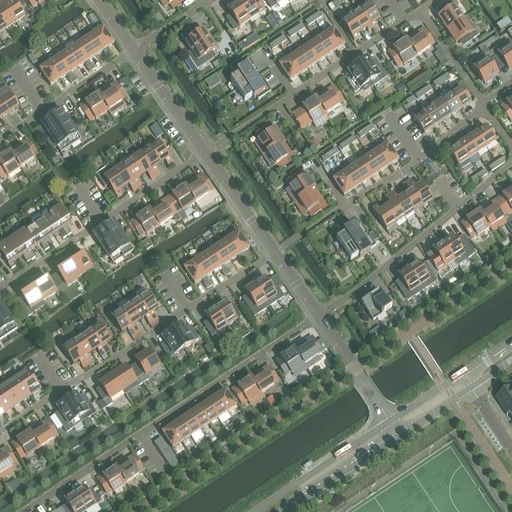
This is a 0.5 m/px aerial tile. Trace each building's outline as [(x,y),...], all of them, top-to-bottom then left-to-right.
[(16,4),(14,0),(8,4),(5,0),(0,0),(2,4),(15,24),(25,17),(20,10),(16,4)] [(15,24),(2,4),(0,0),(0,20),(6,30),(15,24)] [(22,0),(16,4),(20,10),(26,6),(22,0)] [(30,0),(28,1),(33,8),(38,4),(41,9),(54,0),(53,0),(30,0)] [(177,0),(159,0),(165,8),(170,5),(174,10),(180,5),(177,0)] [(264,12),(255,0),(254,0),(250,3),(248,0),(239,0),(236,2),(249,22),(264,12)] [(285,0),(265,0),(271,9),(285,0)] [(335,9),(342,4),(339,0),(332,5),(335,9)] [(463,20),(454,8),(458,5),(454,0),(447,5),(451,10),(438,18),(447,31),(466,19),(466,18),(463,20)] [(249,22),(236,2),(230,6),(231,7),(228,10),(231,15),(226,19),(234,31),(249,22)] [(380,21),(369,4),(359,10),(372,30),(376,27),(375,24),(380,21)] [(372,30),(359,10),(350,16),(361,33),(366,30),(368,33),(372,30)] [(315,22),(322,17),(319,13),(312,18),(315,22)] [(361,33),(350,16),(341,23),(354,42),(358,39),(357,36),(361,33)] [(315,22),(312,18),(305,22),(308,26),(315,22)] [(479,36),(475,31),(474,31),(466,19),(447,31),(456,44),(468,36),(472,41),(479,36)] [(189,21),(180,27),(184,32),(192,27),(189,21)] [(279,28),(275,23),(270,26),(273,32),(279,28)] [(297,34),(304,29),(302,25),(294,30),(297,34)] [(114,44),(103,28),(94,34),(110,59),(113,57),(110,53),(110,54),(107,49),(114,44)] [(194,29),(182,38),(192,52),(196,49),(211,39),(207,33),(206,34),(204,31),(198,35),(194,29)] [(345,46),(334,29),(324,35),(335,52),(345,46)] [(290,38),(297,34),(294,30),(288,34),(290,38)] [(430,37),(425,41),(419,33),(406,41),(417,57),(430,49),(429,47),(434,44),(430,37)] [(110,59),(94,34),(85,40),(96,57),(103,52),(106,56),(105,57),(108,61),(110,59)] [(261,40),(257,35),(252,39),(255,44),(261,40)] [(335,52),(324,35),(315,41),(326,58),(335,52)] [(279,46),(286,41),(284,37),(276,42),(279,46)] [(192,52),(186,56),(196,71),(201,67),(214,59),(210,54),(216,50),(214,46),(215,46),(211,39),(196,49),(192,52)] [(96,57),(85,40),(76,46),(92,71),(95,69),(92,65),(92,66),(89,61),(96,57)] [(326,58),(315,41),(306,47),(317,64),(326,58)] [(417,57),(406,41),(393,50),(399,58),(393,62),(398,68),(403,64),(404,66),(417,57)] [(272,50),(279,46),(276,42),(270,46),(272,50)] [(511,46),(509,42),(495,50),(495,49),(489,53),(494,60),(499,57),(508,71),(511,68),(511,46)] [(92,71),(76,46),(67,52),(78,68),(85,64),(88,68),(87,69),(90,73),(92,71)] [(317,64),(306,47),(297,53),(308,70),(317,64)] [(78,68),(67,52),(58,58),(74,83),(77,81),(74,77),(74,78),(71,73),(78,68)] [(308,70),(297,53),(288,59),(299,76),(308,70)] [(498,76),(489,63),(494,60),(489,53),(484,56),(487,60),(473,69),(484,85),(498,76)] [(38,62),(33,55),(29,58),(33,65),(38,62)] [(74,83),(58,58),(49,64),(60,81),(67,76),(70,80),(69,81),(72,85),(74,83)] [(299,76),(288,59),(279,66),(290,82),(299,76)] [(387,78),(375,60),(370,63),(367,59),(363,61),(363,60),(356,64),(369,84),(372,88),(387,78)] [(259,77),(257,73),(258,73),(249,60),(237,68),(239,71),(236,73),(238,75),(230,80),(237,91),(259,77)] [(217,61),(212,65),(216,70),(221,66),(217,61)] [(60,81),(49,64),(39,70),(50,87),(60,81)] [(369,84),(356,64),(350,68),(351,69),(348,71),(352,77),(346,81),(355,93),(369,84)] [(450,79),(447,75),(440,80),(443,84),(450,79)] [(271,92),(262,79),(261,80),(259,77),(237,91),(244,102),(252,97),(254,99),(256,98),(258,101),(271,92)] [(443,84),(440,80),(433,84),(436,88),(443,84)] [(470,104),(465,96),(469,94),(462,82),(448,91),(461,110),(470,104)] [(121,101),(126,98),(122,92),(117,95),(111,87),(98,96),(108,112),(111,116),(124,107),(121,101)] [(425,96),(432,91),(429,87),(422,92),(425,96)] [(18,107),(6,89),(0,92),(0,100),(9,113),(18,107)] [(339,95),(334,99),(328,91),(315,99),(326,115),(339,107),(338,105),(343,102),(339,95)] [(461,110),(448,91),(448,92),(450,95),(441,101),(452,116),(461,110)] [(425,96),(422,92),(415,96),(418,100),(425,96)] [(98,96),(85,104),(80,107),(90,122),(95,119),(96,120),(108,112),(98,96)] [(409,106),(416,102),(413,98),(406,102),(409,106)] [(326,115),(315,99),(302,108),(308,116),(303,119),(307,126),(312,122),(313,124),(326,115)] [(0,119),(9,113),(0,100),(0,119)] [(452,116),(441,101),(432,107),(443,122),(452,116)] [(443,122),(432,107),(424,112),(421,109),(434,128),(443,122)] [(434,128),(421,109),(412,116),(424,135),(434,128)] [(81,141),(67,119),(61,111),(51,117),(71,147),(81,141)] [(71,147),(51,117),(41,124),(50,137),(45,141),(52,151),(57,148),(61,154),(71,147)] [(156,126),(151,130),(157,139),(162,135),(156,126)] [(367,134),(374,130),(372,126),(365,130),(367,134)] [(496,143),(485,127),(476,133),(486,149),(496,143)] [(42,133),(39,128),(33,133),(36,137),(42,133)] [(263,156),(283,143),(274,130),(266,135),(263,130),(256,134),(260,139),(258,140),(262,146),(258,148),(263,156)] [(360,139),(367,134),(365,130),(358,135),(360,139)] [(486,149),(476,133),(467,139),(477,155),(486,149)] [(349,146),(356,142),(354,138),(347,142),(349,146)] [(477,155),(467,139),(458,145),(470,164),(471,164),(469,161),(477,155)] [(320,147),(316,140),(311,144),(315,150),(320,147)] [(28,141),(10,153),(21,169),(26,166),(28,169),(36,164),(33,161),(34,160),(33,159),(38,155),(28,141)] [(172,164),(158,142),(149,148),(160,165),(164,162),(168,167),(172,164)] [(342,151),(349,146),(347,142),(340,147),(342,151)] [(283,161),(292,156),(283,143),(263,156),(272,169),(277,165),(280,170),(287,166),(283,161)] [(398,161),(387,144),(378,150),(389,167),(398,161)] [(160,165),(149,148),(147,145),(137,152),(139,154),(155,179),(160,176),(155,168),(160,165)] [(470,164),(458,145),(448,151),(461,171),(470,164)] [(331,158),(338,154),(336,150),(329,154),(331,158)] [(389,167),(378,150),(369,156),(380,173),(389,167)] [(10,153),(0,159),(0,166),(2,170),(0,171),(0,177),(1,179),(7,176),(8,178),(21,169),(10,153)] [(155,179),(139,154),(131,160),(142,177),(147,174),(151,181),(155,179)] [(324,163),(331,158),(329,154),(322,159),(324,163)] [(380,173),(369,156),(360,162),(371,179),(380,173)] [(498,167),(505,163),(503,159),(496,163),(498,167)] [(142,177),(131,160),(122,166),(138,190),(142,188),(137,180),(142,177)] [(371,179),(360,162),(351,168),(362,185),(371,179)] [(492,172),(498,167),(496,163),(489,168),(492,172)] [(96,169),(92,164),(87,168),(91,173),(96,169)] [(138,190),(122,166),(113,172),(124,189),(129,186),(133,193),(138,190)] [(362,185),(351,168),(342,174),(353,191),(362,185)] [(124,189),(113,172),(111,169),(98,178),(105,189),(108,186),(117,200),(122,197),(119,192),(124,189)] [(480,179),(488,175),(485,171),(478,175),(480,179)] [(353,191),(342,174),(332,181),(343,197),(353,191)] [(474,184),(480,179),(478,175),(471,180),(474,184)] [(294,203),(314,190),(306,177),(298,182),(294,177),(288,181),(291,186),(290,187),(293,193),(289,195),(294,203)] [(208,183),(203,187),(198,178),(185,187),(196,203),(209,195),(208,193),(213,190),(208,183)] [(432,201),(421,184),(416,188),(411,180),(407,183),(410,188),(423,207),(432,201)] [(423,207),(410,188),(407,183),(402,186),(407,193),(402,196),(414,213),(423,207)] [(196,203),(185,187),(172,196),(177,204),(172,207),(177,214),(182,210),(182,212),(196,203)] [(315,208),(323,203),(314,190),(294,203),(303,216),(309,213),(312,218),(318,213),(315,208)] [(511,190),(502,197),(508,205),(503,208),(507,215),(511,212),(511,211),(511,190)] [(414,213),(402,196),(398,200),(393,192),(389,195),(392,200),(405,219),(414,213)] [(405,219),(392,200),(389,195),(384,198),(389,205),(384,208),(396,225),(405,219)] [(172,217),(177,214),(172,207),(167,211),(162,202),(149,211),(160,227),(173,218),(172,217)] [(72,224),(61,207),(59,204),(49,210),(51,213),(67,237),(71,234),(67,227),(72,224)] [(502,218),(507,215),(503,208),(498,212),(492,204),(479,213),(489,229),(503,220),(502,218)] [(396,225),(384,208),(380,212),(377,207),(372,210),(389,236),(398,229),(396,225)] [(160,227),(149,211),(136,220),(141,228),(136,231),(140,238),(145,234),(147,236),(160,227)] [(67,237),(51,213),(42,219),(53,236),(58,233),(63,240),(67,237)] [(489,229),(479,213),(466,221),(472,229),(467,232),(471,239),(476,236),(477,237),(489,229)] [(334,218),(324,225),(327,229),(337,222),(334,218)] [(53,236),(42,219),(33,225),(49,249),(53,246),(49,239),(53,236)] [(133,252),(119,230),(113,222),(103,228),(123,258),(133,252)] [(344,250),(368,234),(359,222),(354,226),(353,225),(342,232),(344,234),(336,239),(344,250)] [(49,249),(33,225),(24,231),(35,248),(40,245),(45,252),(49,249)] [(123,258),(103,228),(93,235),(113,265),(123,258)] [(35,248),(24,231),(15,237),(31,261),(35,258),(31,251),(35,248)] [(249,249),(238,233),(229,239),(246,264),(248,262),(246,258),(245,258),(242,254),(249,249)] [(370,250),(376,246),(368,234),(344,250),(351,261),(358,256),(360,258),(371,251),(370,250)] [(31,261),(15,237),(7,243),(18,260),(22,257),(27,264),(31,261)] [(472,256),(460,238),(455,242),(452,237),(448,240),(447,238),(442,242),(457,266),(472,256)] [(246,264),(229,239),(220,245),(231,261),(238,257),(241,261),(240,262),(243,266),(246,264)] [(18,260),(7,243),(5,240),(0,242),(0,258),(2,257),(11,270),(16,267),(13,263),(18,260)] [(457,266),(442,242),(435,246),(436,248),(433,250),(437,256),(431,259),(440,272),(454,262),(457,266)] [(231,261),(220,245),(211,251),(228,276),(230,274),(228,270),(227,270),(224,266),(231,261)] [(228,276),(211,251),(202,257),(213,273),(220,269),(223,273),(222,274),(225,278),(228,276)] [(90,266),(82,254),(69,262),(79,278),(92,270),(94,274),(100,270),(95,263),(90,266)] [(213,273),(202,257),(193,263),(210,288),(212,286),(210,282),(209,282),(206,278),(213,273)] [(79,278),(69,262),(56,271),(64,283),(59,287),(64,294),(69,290),(66,286),(79,278)] [(210,288),(193,263),(183,269),(194,286),(202,281),(205,285),(204,286),(207,290),(210,288)] [(437,282),(425,264),(420,267),(417,263),(413,265),(412,264),(406,268),(422,292),(437,282)] [(422,292),(406,268),(400,272),(401,273),(398,275),(401,280),(396,283),(408,301),(422,292)] [(54,290),(46,277),(33,286),(44,302),(56,294),(59,298),(64,294),(59,287),(54,290)] [(284,298),(272,280),(267,283),(264,279),(260,281),(260,280),(253,284),(269,307),(284,298)] [(269,307),(253,284),(247,288),(248,289),(245,291),(248,296),(243,299),(255,317),(269,307)] [(45,305),(44,302),(33,286),(20,295),(28,307),(23,311),(28,318),(33,314),(32,313),(45,305)] [(394,314),(379,291),(361,303),(376,326),(394,314)] [(160,323),(153,313),(158,309),(164,306),(158,296),(152,300),(147,293),(138,299),(154,323),(155,325),(160,323)] [(154,323),(138,299),(129,305),(140,322),(145,319),(149,326),(154,323)] [(17,330),(3,309),(0,303),(0,324),(8,336),(17,330)] [(241,318),(233,305),(228,309),(224,303),(221,305),(220,304),(214,308),(227,327),(241,318)] [(140,322),(129,305),(120,311),(136,335),(140,332),(135,325),(140,322)] [(227,327),(214,308),(208,312),(208,313),(205,315),(209,321),(204,325),(212,337),(227,327)] [(120,311),(110,317),(121,334),(127,330),(134,341),(138,338),(136,335),(120,311)] [(110,341),(104,332),(108,330),(101,319),(87,328),(89,331),(105,355),(110,352),(105,345),(110,341)] [(184,349),(199,340),(190,327),(185,331),(181,325),(178,327),(177,326),(171,330),(184,349)] [(378,327),(368,334),(372,340),(382,333),(378,327)] [(184,349),(171,330),(165,334),(166,335),(162,337),(166,343),(161,347),(169,359),(184,349)] [(105,355),(89,331),(81,337),(92,354),(97,350),(101,358),(105,355)] [(92,354),(81,337),(72,343),(88,367),(92,364),(87,357),(92,354)] [(317,346),(312,349),(307,341),(294,350),(307,370),(320,361),(317,356),(322,352),(317,346)] [(88,367),(72,343),(62,349),(73,366),(79,362),(83,370),(88,367)] [(307,370),(294,350),(281,358),(286,367),(281,370),(285,376),(291,373),(292,375),(297,371),(299,375),(307,370)] [(159,368),(149,352),(135,361),(144,373),(139,376),(144,383),(149,380),(146,376),(159,368)] [(144,383),(139,376),(134,380),(125,367),(113,376),(125,395),(138,386),(138,387),(144,383)] [(40,391),(26,369),(17,376),(31,397),(40,391)] [(274,375),(269,378),(263,370),(250,379),(264,399),(264,398),(261,395),(274,386),(273,385),(278,381),(274,375)] [(182,371),(174,377),(177,382),(186,376),(182,371)] [(31,397),(17,376),(8,382),(22,403),(31,397)] [(125,395),(113,376),(99,384),(108,397),(103,400),(107,408),(113,404),(110,400),(123,392),(125,395)] [(264,399),(250,379),(237,387),(243,396),(238,399),(242,405),(247,402),(248,403),(253,400),(256,404),(264,399)] [(22,403),(8,382),(0,386),(0,389),(13,409),(22,403)] [(13,409),(0,389),(0,409),(4,415),(13,409)] [(511,389),(496,400),(507,416),(510,414),(511,416),(511,389)] [(236,407),(225,390),(216,397),(227,413),(236,407)] [(81,423),(96,414),(84,396),(79,399),(76,395),(72,397),(72,396),(66,400),(81,423)] [(227,413),(216,397),(207,403),(218,419),(227,413)] [(81,423),(66,400),(60,404),(60,405),(57,407),(60,412),(55,415),(67,433),(81,423)] [(218,419),(207,403),(198,409),(209,425),(218,419)] [(209,425),(198,409),(189,415),(200,431),(209,425)] [(200,431),(189,415),(180,421),(191,437),(200,431)] [(191,437),(180,421),(171,427),(182,443),(191,437)] [(53,429),(48,432),(43,424),(30,433),(40,449),(53,440),(52,439),(57,435),(53,429)] [(232,425),(226,429),(230,435),(236,431),(232,425)] [(182,443),(171,427),(162,433),(173,450),(182,443)] [(40,449),(30,433),(17,441),(22,450),(17,453),(21,460),(26,456),(27,458),(40,449)] [(161,439),(154,443),(157,447),(164,443),(161,439)] [(76,441),(67,446),(71,452),(79,446),(76,441)] [(164,443),(157,447),(159,451),(166,446),(164,443)] [(166,446),(159,451),(162,454),(169,450),(166,446)] [(169,450),(162,454),(164,458),(171,454),(169,450)] [(12,456),(7,460),(1,451),(0,452),(0,477),(1,480),(15,471),(11,466),(16,463),(12,456)] [(171,454),(164,458),(165,460),(167,462),(174,458),(171,454)] [(174,458),(167,462),(169,466),(176,461),(174,458)] [(139,464),(134,468),(129,459),(116,468),(126,484),(139,476),(138,474),(144,471),(139,464)] [(179,465),(176,461),(169,466),(172,470),(179,465)] [(126,484),(116,468),(103,477),(108,485),(103,488),(107,495),(112,492),(113,493),(126,484)] [(86,511),(100,503),(92,490),(87,494),(83,488),(80,490),(79,489),(73,493),(85,511),(86,511)] [(85,511),(73,493),(67,497),(68,498),(64,501),(67,505),(62,509),(64,511),(85,511)]
